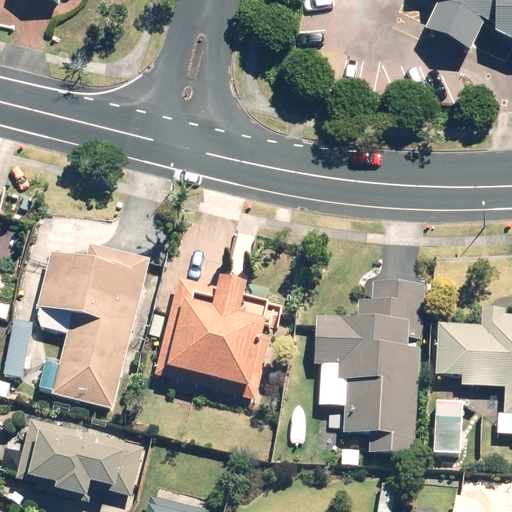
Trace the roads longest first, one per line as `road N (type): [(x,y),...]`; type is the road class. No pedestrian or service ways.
road 1 (tertiary): [(201,149),(303,174),(511,185)]
road 2 (tertiary): [(0,101),(159,140)]
road 3 (residential): [(217,0),(222,21),(201,149)]
road 4 (residential): [(159,140),(183,21),(197,0)]
